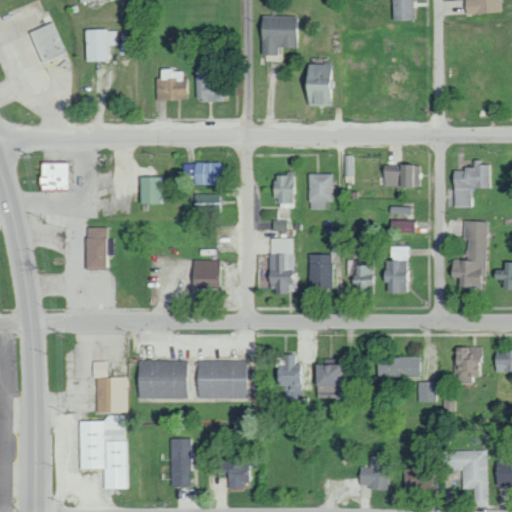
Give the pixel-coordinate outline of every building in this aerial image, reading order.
[(392,0),(393,20),(413,19),(412,0),(392,0)] [(463,0),(464,13),(500,12),(499,0),(463,0)] [(295,47),(295,16),(261,16),(260,54),(277,55),(278,47),(295,47)] [(28,31),(41,63),(64,53),(51,22),(28,31)] [(86,60),(108,60),(107,44),(119,44),(119,29),(85,30),(86,60)] [(330,64),(306,63),(305,103),(329,104),(330,64)] [(157,100),(190,98),(189,78),(185,78),(184,69),(160,70),(160,77),(157,78),(157,100)] [(196,70),(196,101),(227,100),(227,82),(218,82),(218,70),(196,70)] [(356,181),(356,155),(346,155),(347,181),(356,181)] [(68,163),(39,162),(39,189),(68,190),(68,163)] [(221,162),(194,162),(194,183),(221,184),(221,162)] [(492,187),(492,162),(473,162),(473,168),(453,168),(454,207),(471,207),(471,187),(492,187)] [(384,186),(420,185),(420,165),(383,165),(384,186)] [(295,203),(295,173),(274,173),(275,203),(295,203)] [(326,209),(327,201),(334,201),(334,173),(310,173),(309,209),(326,209)] [(140,203),(163,203),(163,176),(139,177),(140,203)] [(195,213),(220,213),(220,193),(194,194),(195,213)] [(287,220),(273,220),(274,230),(287,230),(287,220)] [(414,232),(414,221),(391,220),(391,232),(414,232)] [(487,221),(464,221),(464,239),(468,239),(467,259),(451,259),(451,276),(460,277),(460,289),(485,290),(487,221)] [(115,254),(114,238),(107,238),(107,226),(85,227),(86,269),(106,269),(106,255),(115,254)] [(295,238),(270,238),(271,291),(300,291),(300,272),(295,272),(295,238)] [(391,292),(406,292),(406,270),(410,270),(410,246),(392,246),(392,261),(385,261),(385,281),(391,281),(391,292)] [(310,289),(332,289),(333,254),(310,254),(310,289)] [(223,286),(222,259),(192,259),(193,287),(223,286)] [(376,264),(358,265),(357,259),(350,259),(350,285),(359,285),(360,293),(377,293),(376,264)] [(511,290),(511,261),(504,262),(504,269),(493,269),(493,278),(504,279),(504,290),(511,290)] [(455,383),(475,384),(475,373),(481,374),(482,347),(456,347),(455,383)] [(511,371),(511,347),(494,348),(495,372),(511,371)] [(303,391),(304,364),(294,364),(294,354),(285,354),(285,363),(277,363),(276,385),(291,385),(291,391),(303,391)] [(421,376),(421,356),(377,357),(377,377),(421,376)] [(247,360),(198,359),(197,397),(246,398),(247,360)] [(186,360),(138,360),(139,399),(187,398),(186,360)] [(98,412),(129,412),(129,376),(108,376),(108,361),(93,361),(93,377),(98,377),(98,412)] [(419,402),(436,401),(436,381),(418,381),(419,402)] [(456,396),(444,396),(444,410),(456,411),(456,396)] [(104,488),(130,488),(129,414),(107,415),(107,420),(80,421),(80,469),(104,468),(104,488)] [(171,485),(191,486),(192,438),(172,438),(171,485)] [(474,505),(489,505),(488,449),(441,450),(442,470),(463,470),(463,488),(474,488),(474,505)] [(248,464),(237,465),(237,458),(218,459),(219,472),(227,472),(228,488),(242,488),(242,482),(249,481),(248,464)] [(496,485),(511,484),(511,461),(495,461),(496,485)] [(388,488),(389,466),(359,466),(359,487),(388,488)]
